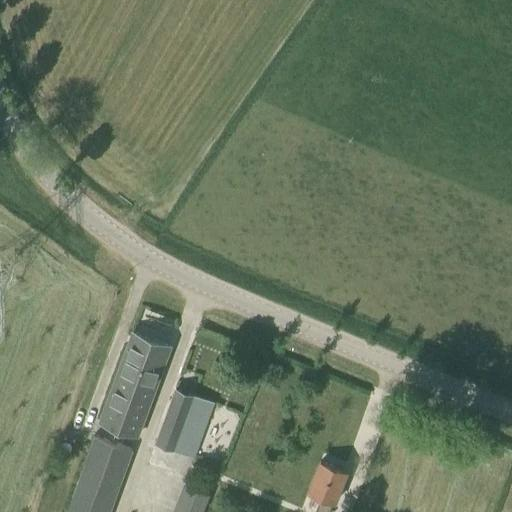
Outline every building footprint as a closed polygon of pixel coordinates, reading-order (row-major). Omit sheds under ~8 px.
[(100,421),(137,435),(171,344),(133,330),(100,421)] [(156,442),(193,456),(213,401),(176,387),(156,442)] [(109,511),(133,448),(94,434),(65,511),(109,511)] [(320,460),(308,492),(320,497),(314,511),(329,511),(333,502),(334,503),(346,471),(320,460)] [(182,484),(169,511),(200,511),(208,495),(182,484)]
